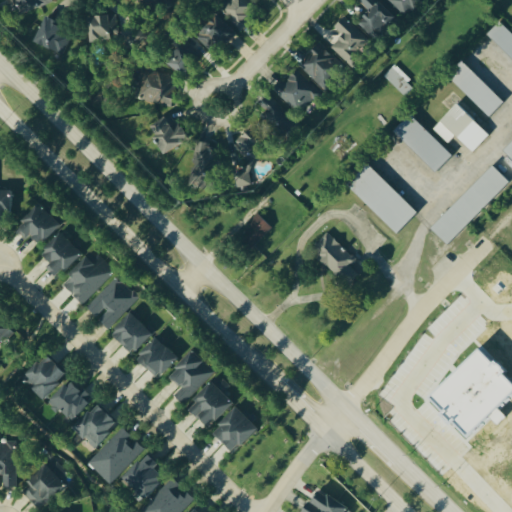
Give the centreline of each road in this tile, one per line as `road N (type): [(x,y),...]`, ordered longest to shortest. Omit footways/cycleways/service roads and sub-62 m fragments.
road 1 (secondary): [(341,412),(0,67)]
road 2 (secondary): [(0,115),(275,387)]
road 3 (residential): [(0,268),(246,511)]
road 4 (residential): [(313,0),(218,100)]
road 5 (residential): [(272,511),(341,412)]
